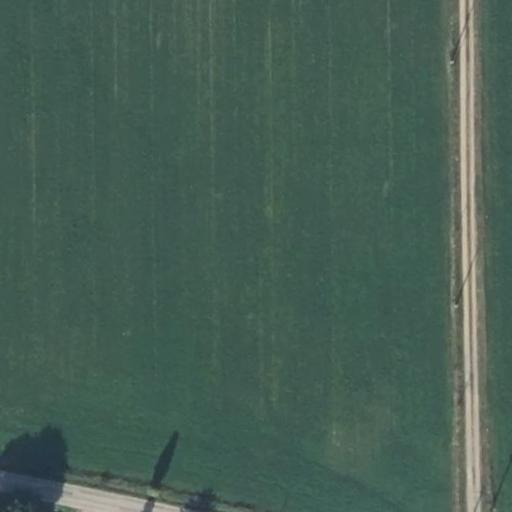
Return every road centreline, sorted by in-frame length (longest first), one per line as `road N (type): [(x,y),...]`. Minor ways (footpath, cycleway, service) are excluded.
road 1 (track): [(474,511),(466,0)]
road 2 (unclassified): [(0,479),(164,511)]
